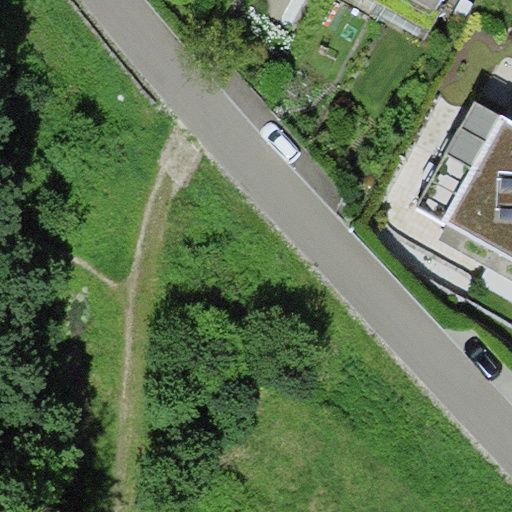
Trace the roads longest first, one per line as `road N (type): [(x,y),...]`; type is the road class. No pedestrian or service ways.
road 1 (residential): [(511,446),(170,84),(109,0)]
road 2 (track): [(207,124),(154,202),(134,290),(137,486),(128,511)]
